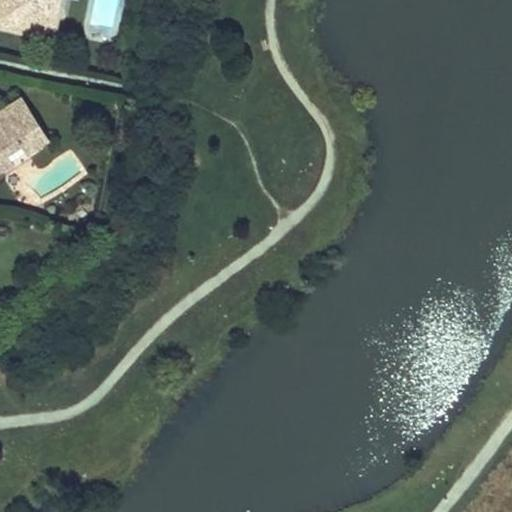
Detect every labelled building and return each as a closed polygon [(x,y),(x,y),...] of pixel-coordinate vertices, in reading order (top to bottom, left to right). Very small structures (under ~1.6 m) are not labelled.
[(20,0),(20,5),(9,14),(7,23),(42,30),(46,9),(58,12),(60,0),(20,0)] [(11,0),(9,14),(20,5),(20,0),(11,0)] [(46,9),(42,30),(54,33),(58,12),(46,9)] [(21,102),(0,114),(0,168),(7,164),(45,141),(21,102)] [(0,177),(11,170),(7,164),(0,168),(0,177)]
